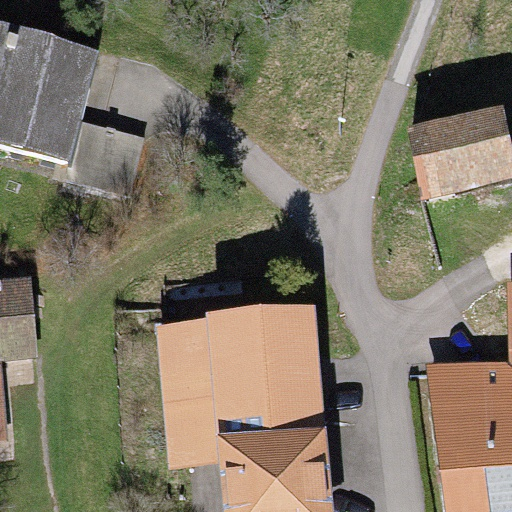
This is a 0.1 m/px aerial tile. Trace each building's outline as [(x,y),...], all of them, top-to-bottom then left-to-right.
[(0,55),(0,156),(69,171),(90,76),(0,55)] [(493,133),(412,150),(424,208),(505,191),(493,133)] [(28,303),(0,304),(0,376),(31,375),(28,303)] [(511,390),(446,392),(449,511),(511,511),(511,309),(511,310),(511,317),(511,390)] [(325,511),(309,317),(165,329),(176,458),(223,454),(228,511),(325,511)]
